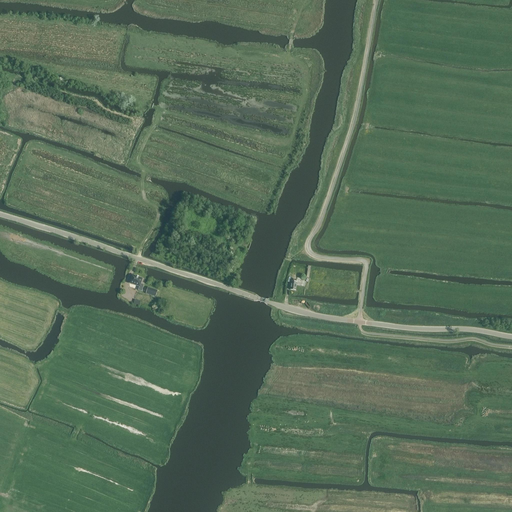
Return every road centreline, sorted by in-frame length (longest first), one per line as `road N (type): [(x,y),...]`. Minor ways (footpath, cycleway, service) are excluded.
road 1 (track): [(137,258),(157,219),(141,193),(137,159),(161,110),(275,141),(292,135),(307,78),(289,53),(306,0)]
road 2 (tertiary): [(0,214),(257,298)]
road 3 (tertiary): [(511,337),(336,319),(257,298)]
